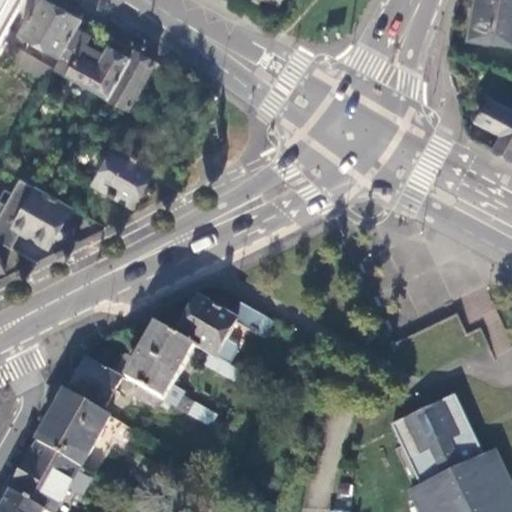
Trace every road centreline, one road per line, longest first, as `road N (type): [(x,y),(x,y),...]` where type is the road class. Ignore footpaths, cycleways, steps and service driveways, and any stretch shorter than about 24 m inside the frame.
road 1 (secondary): [(354,125),(287,187),(0,334)]
road 2 (secondary): [(141,0),(281,99),(354,125)]
road 3 (secondary): [(354,125),(293,70),(192,9),(159,0)]
road 4 (secondary): [(354,125),(395,186),(511,251)]
road 5 (secondary): [(511,201),(354,125)]
road 6 (secondary): [(421,0),(354,125)]
road 7 (residential): [(0,460),(30,399),(0,338)]
